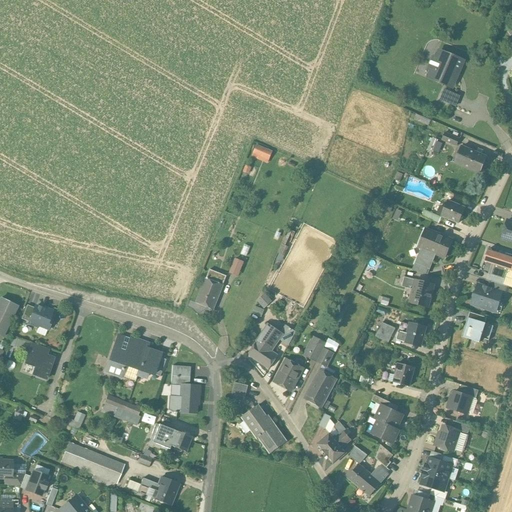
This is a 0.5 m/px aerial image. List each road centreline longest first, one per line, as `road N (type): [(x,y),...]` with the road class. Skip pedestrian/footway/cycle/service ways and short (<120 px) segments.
road 1 (residential): [(383,511),(415,456),(457,268),(511,155)]
road 2 (residential): [(216,353),(159,320),(0,273)]
road 3 (residential): [(216,353),(266,391),(347,511)]
road 4 (residential): [(208,511),(216,353)]
